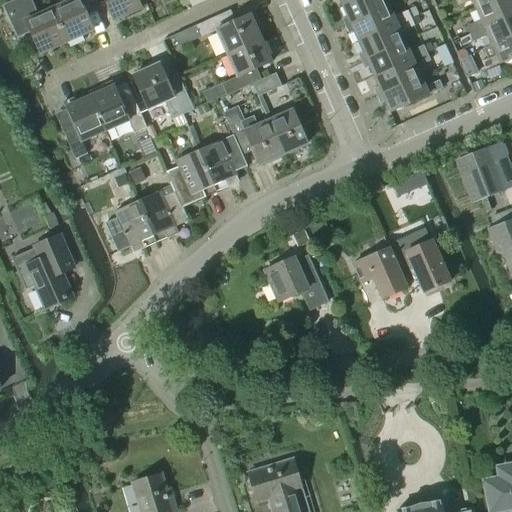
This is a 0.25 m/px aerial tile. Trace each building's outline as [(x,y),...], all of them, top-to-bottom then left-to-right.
[(56,24),(49,10),(37,15),(30,0),(15,0),(1,6),(16,39),(30,33),(39,54),(64,43),(56,24)] [(91,30),(80,7),(91,2),(90,0),(70,0),(49,10),(56,24),(64,43),(91,30)] [(140,8),(136,0),(90,0),(91,2),(95,0),(103,0),(113,20),(140,8)] [(337,0),(341,8),(351,4),(351,3),(358,0),(337,0)] [(345,17),(341,19),(345,28),(351,25),(388,8),(384,0),(358,0),(351,3),(351,4),(341,8),(345,17)] [(453,0),(457,7),(471,1),(475,11),(499,0),(453,0)] [(480,21),(466,27),(469,35),(511,15),(511,0),(499,0),(475,11),(480,21)] [(351,25),(345,28),(348,34),(351,32),(352,32),(358,43),(411,19),(407,12),(393,18),(388,8),(351,25)] [(223,14),(195,26),(200,37),(215,30),(226,54),(260,39),(257,35),(260,33),(255,21),(252,22),(249,16),(234,22),(228,25),(223,14)] [(511,15),(469,35),(472,42),(486,36),(491,46),(511,36),(511,15)] [(362,53),(357,55),(361,63),(404,43),(399,33),(414,27),(411,19),(358,43),(362,53)] [(495,56),(481,62),(485,70),(499,63),(499,64),(511,58),(511,36),(491,46),(495,56)] [(220,84),(202,92),(207,104),(226,96),(251,85),(254,83),(249,72),(256,69),(270,63),(267,56),(270,55),(264,43),(262,44),(260,39),(226,54),(236,77),(220,84)] [(404,43),(361,63),(364,70),(369,67),(373,78),(426,54),(423,46),(408,53),(404,43)] [(441,63),(450,59),(444,46),(435,50),(441,63)] [(378,88),(373,90),(377,98),(420,78),(415,68),(430,61),(426,54),(373,78),(378,88)] [(477,74),(469,56),(459,61),(467,78),(477,74)] [(171,120),(193,110),(176,73),(164,79),(158,64),(132,76),(147,109),(163,102),(171,120)] [(254,83),(251,85),(256,97),(280,87),(275,74),(260,80),(254,83)] [(420,78),(377,98),(380,105),(384,103),(389,113),(428,96),(442,89),(439,81),(424,88),(420,78)] [(101,87),(87,93),(89,97),(104,131),(128,121),(133,134),(145,128),(125,82),(114,87),(111,81),(101,86),(101,87)] [(67,113),(55,118),(74,160),(86,154),(81,142),(104,131),(89,97),(75,103),(73,98),(62,103),(65,109),(67,113)] [(237,107),(222,114),(225,120),(232,135),(242,156),(251,152),(257,165),(282,154),(269,124),(268,121),(257,126),(253,117),(243,121),(237,107)] [(293,110),(268,121),(269,124),(282,154),(287,152),(288,155),(301,149),(300,146),(307,143),(293,110)] [(232,135),(197,151),(208,176),(215,193),(231,186),(228,180),(236,176),(248,171),(242,156),(232,135)] [(472,202),(503,191),(487,149),(456,161),(472,202)] [(176,168),(165,173),(173,192),(180,209),(182,208),(194,203),(192,199),(198,196),(200,200),(215,193),(208,176),(197,151),(173,161),(176,168)] [(427,185),(421,171),(391,184),(397,198),(427,185)] [(160,191),(136,202),(154,244),(178,234),(175,227),(188,222),(182,208),(180,209),(173,192),(162,197),(160,191)] [(115,219),(104,224),(116,253),(129,247),(132,254),(154,244),(136,202),(112,212),(115,219)] [(511,221),(500,226),(487,231),(496,253),(501,251),(511,278),(511,221)] [(450,282),(432,241),(428,243),(424,233),(408,240),(407,238),(387,247),(388,250),(402,281),(416,275),(424,293),(450,282)] [(61,273),(73,267),(59,236),(32,247),(33,249),(10,259),(24,291),(33,287),(43,309),(71,297),(61,273)] [(406,290),(402,281),(388,250),(352,265),(361,285),(373,280),(382,300),(406,290)] [(309,310),(327,302),(307,256),(295,262),(293,258),(263,271),(277,302),(301,292),(309,310)] [(272,511),(303,511),(296,490),(300,489),(291,460),(248,474),(257,502),(268,498),(272,511)] [(511,511),(511,467),(500,470),(501,478),(489,480),(490,483),(486,484),(491,511),(505,508),(505,511),(511,511)] [(161,476),(131,485),(139,511),(176,511),(172,497),(171,494),(170,491),(166,492),(161,476)] [(398,511),(470,511),(470,508),(450,511),(446,511),(444,501),(398,511)]
